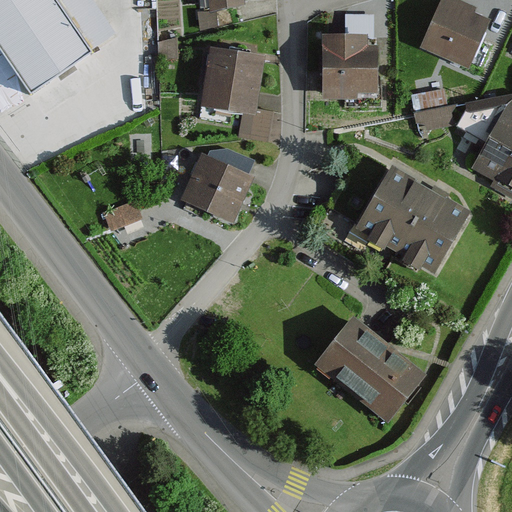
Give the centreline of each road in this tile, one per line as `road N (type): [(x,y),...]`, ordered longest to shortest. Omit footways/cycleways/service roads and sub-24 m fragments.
road 1 (residential): [(322,0),(300,9),(292,28),(292,141),(277,200),(149,366)]
road 2 (unclassified): [(0,174),(149,366)]
road 3 (residential): [(0,478),(149,366)]
road 4 (trunk): [(101,511),(0,376)]
road 5 (unclassified): [(149,366),(252,476)]
